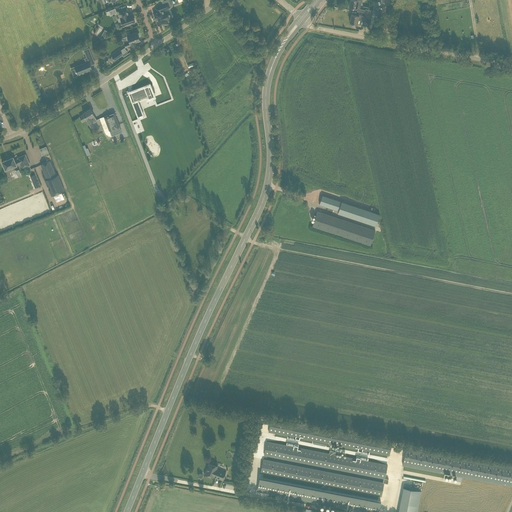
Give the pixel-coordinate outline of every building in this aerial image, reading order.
[(163,5),(161,5),(163,10),(169,7),(171,6),(169,0),(164,0),(161,1),(163,5)] [(360,4),(361,0),(350,0),(349,7),(352,7),(351,10),(357,11),(358,4),(360,4)] [(120,18),(123,26),(134,22),(134,21),(135,21),(134,18),(133,18),(131,14),(129,14),(127,8),(118,11),(120,18)] [(153,12),(158,25),(163,23),(163,25),(168,23),(166,19),(168,18),(166,13),(163,14),(162,10),(157,11),(153,12)] [(359,12),(358,15),(351,14),(349,22),(357,24),(358,19),(361,19),(362,14),(364,15),(362,25),(369,26),(372,14),(364,13),(364,12),(359,11),(359,12)] [(139,37),(138,37),(139,35),(138,33),(137,33),(137,32),(130,34),(130,33),(127,35),(127,36),(129,41),(124,43),(125,47),(130,45),(131,47),(137,44),(136,42),(140,40),(140,39),(139,40),(138,38),(139,38),(139,37)] [(89,47),(84,49),(87,58),(92,56),(89,47)] [(120,51),(112,56),(114,60),(122,54),(120,51)] [(88,59),(74,65),(77,72),(91,67),(88,59)] [(129,91),(127,92),(138,118),(143,116),(137,101),(146,98),(147,101),(155,98),(150,84),(130,91),(129,91)] [(97,120),(90,109),(83,113),(83,114),(80,116),(82,121),(86,119),(89,123),(92,121),(93,123),(97,120)] [(120,126),(114,112),(104,116),(109,130),(120,126)] [(42,155),(49,152),(46,145),(39,148),(42,155)] [(2,161),(2,162),(5,169),(5,170),(6,170),(5,170),(16,165),(20,163),(22,168),(29,165),(30,165),(29,165),(25,155),(25,154),(25,155),(18,157),(18,158),(18,159),(14,160),(13,157),(2,161)] [(48,189),(51,196),(64,190),(58,175),(56,175),(50,160),(40,164),(46,179),(45,180),(47,186),(49,186),(51,188),(48,189)] [(11,178),(21,177),(20,170),(10,171),(11,178)] [(379,214),(322,195),(319,204),(338,210),(337,213),(376,225),(379,214)] [(375,230),(322,212),(317,211),(312,226),(370,245),(375,230)] [(330,444),(389,455),(391,441),(270,417),(267,432),(326,443),(325,446),(329,446),(330,444)] [(387,464),(334,454),(335,451),(329,450),(329,453),(266,440),(263,455),(383,478),(383,482),(387,483),(388,479),(384,478),(387,464)] [(511,480),(511,465),(406,445),(402,465),(456,475),(455,480),(461,481),(462,476),(511,486),(511,480)] [(383,482),(312,468),(262,458),(260,473),(322,485),(321,489),(325,489),(326,486),(381,497),(383,482)] [(204,474),(210,476),(213,477),(213,476),(222,480),(225,472),(216,468),(217,466),(209,463),(204,474)] [(325,489),(321,489),(310,487),(260,477),(258,486),(257,491),(311,501),(311,505),(321,507),(322,503),(365,511),(377,511),(378,509),(379,506),(380,504),(382,504),(383,501),(382,501),(380,500),(325,489)] [(398,511),(416,511),(421,491),(403,487),(398,511)]
